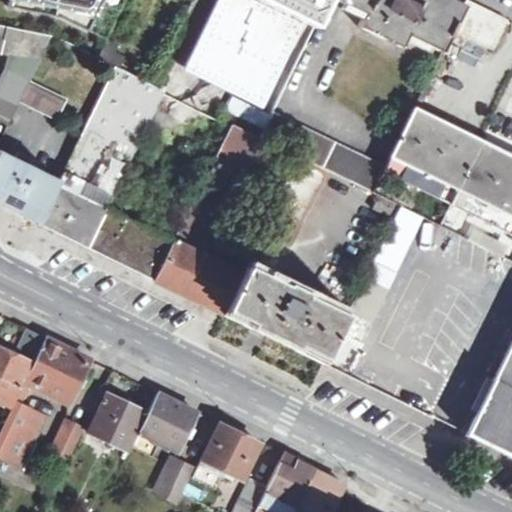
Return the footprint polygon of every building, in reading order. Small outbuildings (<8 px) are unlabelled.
[(103,48),(126,0),(58,0),(59,0),(65,3),(52,35),(98,58),(103,48)] [(218,0),(187,65),(263,103),(303,21),(314,26),(326,0),(218,0)] [(453,28),(464,5),(453,0),(333,0),(362,14),(356,26),(399,48),(406,36),(441,53),(453,28)] [(494,48),(507,20),(486,9),(467,0),(466,0),(464,5),(453,28),(494,48)] [(6,69),(0,79),(0,115),(10,121),(20,102),(30,82),(51,37),(0,25),(0,52),(8,54),(6,69)] [(118,68),(124,58),(103,48),(98,58),(116,67),(118,68)] [(44,226),(87,247),(106,208),(163,91),(118,68),(116,67),(59,183),(38,224),(44,226)] [(430,91),(437,77),(430,74),(384,168),(383,169),(452,203),(482,140),(420,110),(429,90),(430,91)] [(20,102),(63,123),(73,103),(30,82),(20,102)] [(225,113),(262,129),(269,112),(232,96),(225,113)] [(384,168),(271,113),(259,138),(282,150),(299,159),(328,173),(370,193),(378,178),(383,169),(384,168)] [(163,285),(222,314),(224,310),(241,275),(209,259),(201,259),(201,256),(259,138),(231,125),(173,241),(153,280),(163,285)] [(511,262),(511,154),(482,140),(452,203),(443,221),(452,225),(461,207),(478,216),(465,240),(511,262)] [(282,150),(258,199),(274,208),(299,159),(282,150)] [(0,204),(38,224),(59,183),(0,153),(0,204)] [(262,232),(291,246),(328,173),(299,159),(274,208),(262,232)] [(395,205),(402,189),(378,178),(370,193),(378,197),(395,205)] [(378,197),(372,210),(393,220),(400,208),(395,205),(378,197)] [(127,267),(153,280),(173,241),(106,208),(87,247),(101,254),(127,267)] [(422,219),(400,208),(393,220),(346,315),(340,327),(326,355),(349,365),(422,219)] [(241,275),(224,310),(259,327),(324,359),(326,355),(340,327),(346,315),(245,266),(241,275)] [(0,324),(0,408),(6,411),(41,336),(27,329),(25,328),(15,324),(14,323),(4,319),(4,318),(0,324)] [(65,406),(89,360),(45,338),(21,386),(65,406)] [(511,340),(466,434),(511,456),(511,340)] [(87,435),(126,453),(145,411),(106,393),(87,435)] [(129,451),(153,462),(160,446),(176,454),(196,411),(156,393),(129,451)] [(0,431),(0,457),(16,465),(39,418),(13,406),(7,418),(0,431)] [(70,457),(82,431),(63,423),(52,449),(70,457)] [(219,424),(201,460),(241,480),(259,444),(219,424)] [(332,511),(337,502),(345,485),(282,455),(266,487),(254,511),(332,511)] [(177,508),(195,472),(164,458),(148,495),(177,508)] [(254,511),(266,487),(250,479),(233,511),(254,511)]
